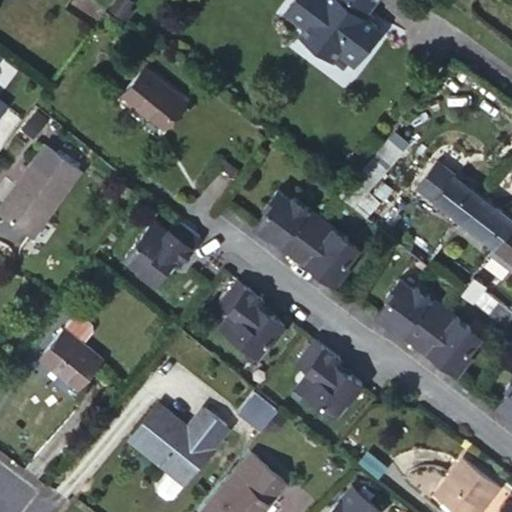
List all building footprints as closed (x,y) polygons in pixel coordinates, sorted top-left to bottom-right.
[(366,0),(369,0),(373,3),(375,0),(298,0),(292,8),(311,22),(313,40),(327,50),(343,47),(360,58),(374,39),(377,42),(385,31),(382,17),(375,12),(364,4),(366,0)] [(378,7),(373,3),(369,0),(366,0),(364,4),(375,12),(378,7)] [(120,90),(163,124),(184,96),(142,63),(120,90)] [(384,136),(337,192),(352,204),(399,149),(384,136)] [(40,150),(34,159),(67,183),(74,174),(40,150)] [(67,183),(34,159),(0,205),(0,209),(31,232),(67,183)] [(447,218),(457,225),(463,217),(481,193),(436,160),(417,184),(425,189),(419,197),(430,206),(436,198),(453,211),(447,218)] [(297,218),(306,206),(292,195),(289,198),(275,188),(262,205),(265,207),(254,222),(279,240),(277,242),(291,252),(309,228),(297,218)] [(463,217),(496,242),(511,220),(511,217),(481,193),(463,217)] [(318,216),(306,206),(297,218),(309,228),(318,216)] [(318,216),(309,228),(322,238),(331,227),(318,216)] [(489,251),(511,268),(511,220),(496,242),(489,251)] [(161,223),(157,228),(132,260),(147,271),(145,273),(163,286),(183,259),(189,263),(207,239),(184,222),(175,234),(161,223)] [(309,228),(291,252),(304,263),(306,261),(334,282),(348,264),(344,261),(355,248),(344,239),(331,227),(322,238),(309,228)] [(460,290),(479,306),(501,322),(511,310),(481,286),(484,282),(472,273),(460,290)] [(415,339),(435,313),(423,304),(431,293),(417,282),(415,285),(401,274),(387,292),(390,295),(380,309),(404,327),(403,330),(415,339)] [(240,277),(223,300),(235,309),(223,324),(229,328),(261,352),(272,338),(274,339),(287,322),(261,302),(265,296),(240,277)] [(443,302),(431,293),(423,304),(435,313),(443,302)] [(443,302),(435,313),(448,323),(457,312),(443,302)] [(76,309),(64,324),(82,339),(92,327),(91,321),(76,309)] [(448,323),(435,313),(415,339),(429,350),(431,348),(458,369),(472,351),(469,348),(482,331),(471,323),(457,312),(448,323)] [(64,324),(39,355),(79,387),(103,357),(82,339),(64,324)] [(307,387),(339,412),(350,397),(352,399),(365,381),(339,361),(343,355),(318,337),(300,359),(312,369),(301,383),(307,387)] [(511,376),(507,384),(510,387),(499,400),(511,410),(511,376)] [(235,409),(258,426),(275,406),(253,387),(235,409)] [(156,400),(129,435),(169,467),(183,479),(212,445),(211,443),(227,423),(205,405),(186,428),(182,425),(183,422),(156,400)] [(251,449),(196,511),(255,511),(284,479),(251,449)] [(476,511),(499,482),(463,453),(434,491),(442,497),(438,502),(451,511),(453,511),(457,507),(462,511),(476,511)] [(183,479),(169,467),(156,484),(157,490),(164,496),(170,495),(183,479)] [(345,483),(322,511),(369,511),(374,506),(345,483)]
